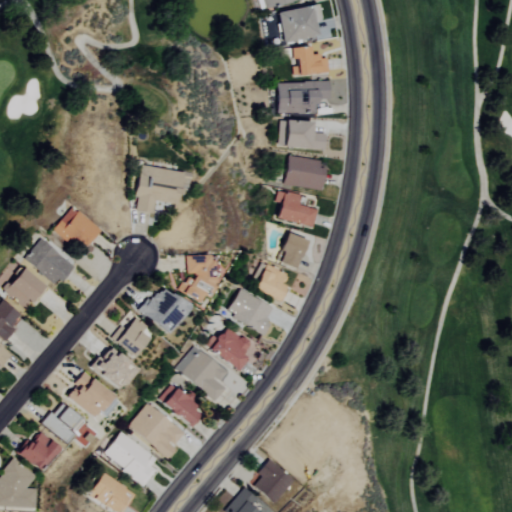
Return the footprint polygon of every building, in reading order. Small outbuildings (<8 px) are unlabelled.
[(273,12),(278,43),(317,36),(311,5),(273,12)] [(323,55),(307,57),(306,47),(287,49),(290,76),(325,73),(323,55)] [(273,83),(274,114),(312,114),(312,104),(326,104),(325,81),(273,83)] [(276,121),(274,147),(321,150),(321,134),(314,133),(315,123),(276,121)] [(284,157),(281,186),(318,190),(322,162),(284,157)] [(179,173),(137,166),(131,196),(135,196),(133,211),(150,214),(152,201),(174,205),(179,173)] [(274,219),(310,228),(314,211),(310,210),(312,201),(281,192),(274,219)] [(97,231),(68,207),(49,229),(78,254),(97,231)] [(293,269),(303,241),(285,234),(275,263),(293,269)] [(20,259),(52,287),(69,267),(38,239),(20,259)] [(207,256),(180,257),(181,298),(208,298),(207,256)] [(283,275),(262,265),(250,290),(276,302),(283,287),(278,285),(283,275)] [(41,288),(21,269),(0,290),(0,291),(16,307),(23,300),(27,303),(41,288)] [(164,334),(184,307),(158,287),(145,304),(135,296),(126,306),(164,334)] [(260,333),(272,308),(236,291),(225,316),(260,333)] [(0,339),(1,340),(18,317),(0,303),(0,339)] [(137,334),(143,326),(127,313),(106,339),(128,357),(143,339),(137,334)] [(233,370),(243,357),(240,354),(247,345),(222,326),(205,349),(233,370)] [(105,386),(125,365),(106,347),(86,368),(105,386)] [(107,397),(80,373),(60,396),(87,419),(107,397)] [(186,426),(198,411),(168,386),(156,402),(186,426)] [(76,419),(54,403),(38,426),(61,441),(76,419)] [(125,427),(164,460),(172,450),(169,448),(181,434),(145,404),(125,427)] [(26,443),(22,440),(11,454),(33,472),(53,448),(35,433),(26,443)] [(101,456),(142,485),(153,470),(147,466),(153,458),(117,433),(101,456)] [(253,475),(257,479),(251,486),(271,504),(290,482),(266,460),(253,475)] [(0,507),(29,509),(30,489),(26,489),(27,468),(3,467),(2,477),(0,477),(0,507)] [(109,511),(112,511),(126,491),(98,474),(84,496),(109,511)] [(220,511),(221,511),(258,511),(262,507),(241,488),(220,511)]
